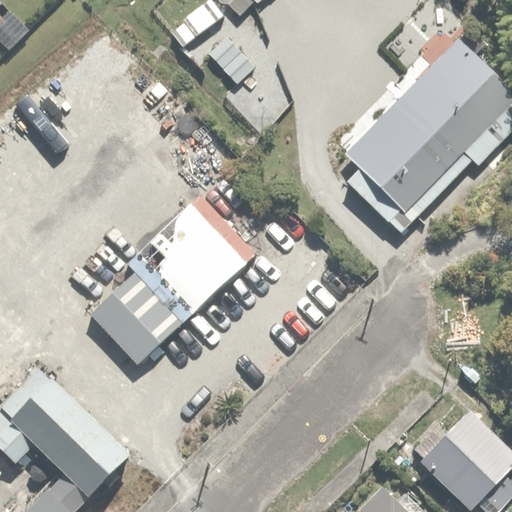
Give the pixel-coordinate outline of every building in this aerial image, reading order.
[(30,24),(12,7),(0,20),(0,36),(10,45),(30,24)] [(420,221),(511,132),(511,96),(457,40),(347,145),(420,221)] [(116,249),(85,280),(99,293),(129,263),(116,249)] [(182,324),(130,272),(89,312),(141,365),(182,324)] [(132,451),(46,364),(0,410),(0,439),(12,452),(32,433),(90,492),(132,451)] [(511,446),(467,406),(420,460),(476,510),(511,468),(511,446)] [(90,511),(57,478),(21,511),(90,511)] [(366,511),(426,511),(422,507),(417,511),(416,511),(385,481),(360,506),(366,511)]
